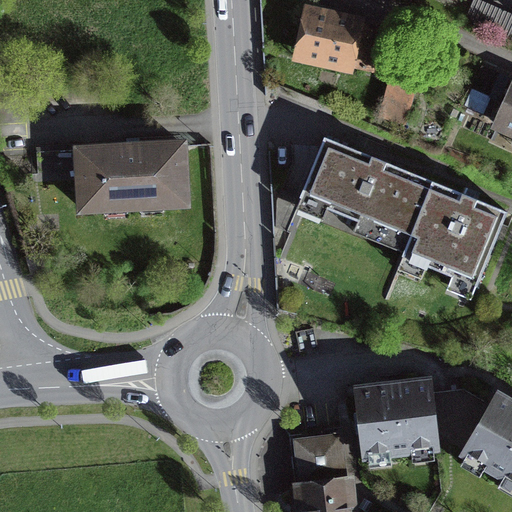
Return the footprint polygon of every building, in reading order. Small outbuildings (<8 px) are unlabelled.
[(364,17),(300,4),(290,62),(353,72),(364,17)] [(421,60),(399,53),(381,113),(403,120),(421,60)] [(511,71),(487,125),(511,135),(511,71)] [(184,138),(70,141),(73,209),(190,206),(184,138)] [(312,198),(407,242),(431,190),(335,147),(312,198)] [(511,227),(431,190),(407,242),(425,250),(417,268),(479,296),(511,227)] [(434,382),(356,391),(364,466),(443,456),(434,382)] [(465,459),(511,485),(511,404),(500,398),(465,459)] [(290,490),(293,511),(357,511),(354,482),(348,483),(341,440),(293,447),(298,489),(290,490)]
